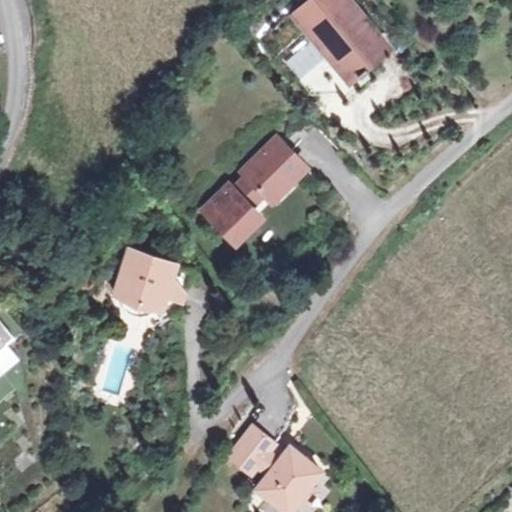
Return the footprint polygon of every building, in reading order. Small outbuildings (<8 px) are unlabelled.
[(343,0),(313,0),(294,15),(350,81),(356,75),(360,79),(368,73),(364,69),(388,52),(343,0)] [(259,214),(251,206),(264,194),(266,195),(272,201),(276,206),(311,173),(306,167),(276,138),(243,171),(248,176),(234,189),(229,184),(204,209),(233,239),(259,214)] [(129,264),(131,256),(120,252),(118,261),(129,264)] [(131,256),(129,264),(120,300),(131,304),(133,313),(144,317),(149,314),(151,309),(154,310),(179,318),(184,319),(196,274),(131,256)] [(179,318),(154,310),(153,315),(157,318),(164,327),(179,318)] [(0,352),(8,346),(16,339),(0,320),(0,352)] [(0,352),(0,379),(21,361),(8,346),(0,352)] [(298,496),(307,485),(320,470),(289,445),(278,459),(267,451),(273,443),(253,426),(230,456),(251,472),(257,465),(267,474),(257,488),(287,511),(298,496)] [(307,485),(298,496),(307,503),(316,491),(307,485)]
